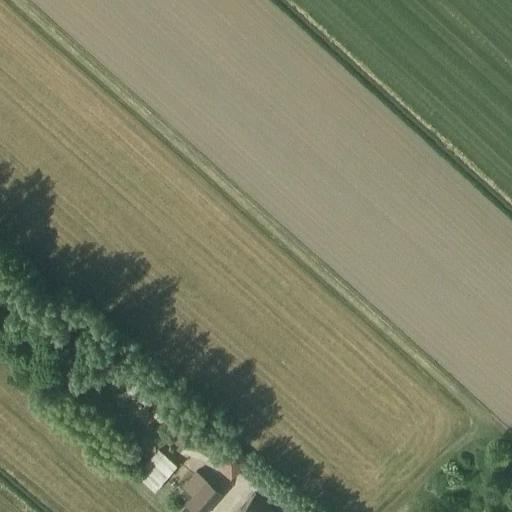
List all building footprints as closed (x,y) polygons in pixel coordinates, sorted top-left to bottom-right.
[(179,424),(169,436),(180,446),(191,434),(179,424)] [(229,441),(210,462),(230,480),(249,459),(229,441)] [(175,465),(162,454),(140,479),(153,491),(175,465)] [(189,497),(176,511),(203,511),(220,493),(205,479),(196,471),(182,487),(191,495),(189,497)] [(276,511),(254,493),(237,511),(276,511)]
